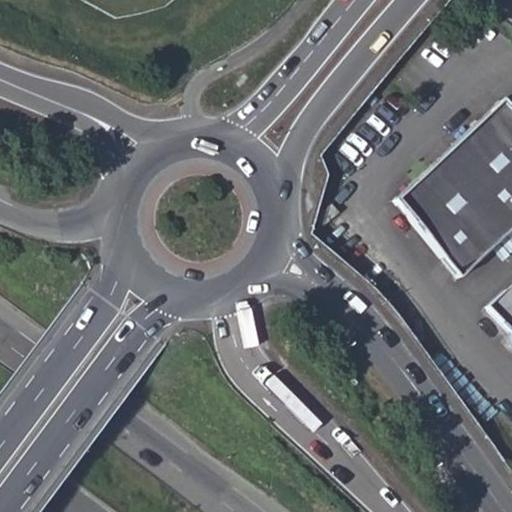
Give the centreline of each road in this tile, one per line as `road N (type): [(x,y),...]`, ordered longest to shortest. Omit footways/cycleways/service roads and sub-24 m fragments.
road 1 (residential): [(276,267),(316,285),(361,323),(497,511)]
road 2 (trunk): [(234,511),(0,338)]
road 3 (trunk): [(389,511),(246,371),(218,307)]
road 4 (secondary): [(146,286),(0,488)]
road 5 (secondary): [(393,0),(260,163)]
road 6 (tertiary): [(0,79),(100,120),(147,163)]
road 7 (trunk): [(122,245),(42,233),(0,216)]
road 8 (secondary): [(260,163),(210,141),(168,149),(147,163)]
